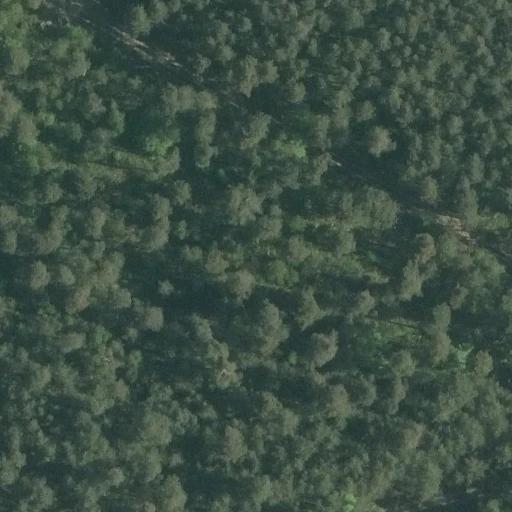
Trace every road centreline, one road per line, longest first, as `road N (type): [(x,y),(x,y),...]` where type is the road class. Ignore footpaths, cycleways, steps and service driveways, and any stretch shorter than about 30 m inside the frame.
road 1 (track): [(511,262),(53,0)]
road 2 (track): [(393,511),(511,442)]
